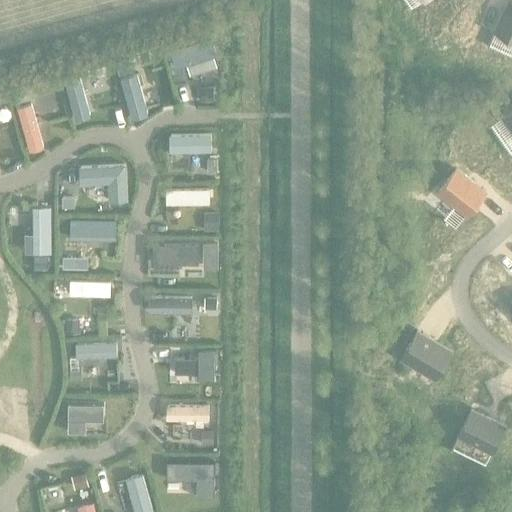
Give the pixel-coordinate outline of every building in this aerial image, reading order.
[(511,0),(508,0),(494,30),(511,38),(511,0)] [(209,41),(176,50),(180,63),(201,57),(202,61),(207,59),(205,56),(212,54),(209,41)] [(126,60),(114,63),(117,76),(130,73),(126,60)] [(104,64),(94,67),(96,75),(106,72),(104,64)] [(77,73),(64,77),(75,118),(89,114),(77,73)] [(134,77),(121,81),(132,117),(145,113),(134,77)] [(25,85),(11,89),(15,102),(29,98),(25,85)] [(212,86),(200,85),(200,100),(212,100),(212,86)] [(30,102),(15,107),(27,150),(42,146),(36,124),(41,123),(39,115),(34,116),(30,102)] [(511,108),(502,115),(511,128),(511,108)] [(209,133),(168,134),(168,151),(195,151),(195,154),(201,154),(201,151),(210,151),(209,133)] [(216,158),(206,158),(206,172),(216,172),(216,158)] [(125,163),(80,165),(81,183),(109,181),(110,199),(127,198),(125,163)] [(455,169),(438,190),(467,213),(484,191),(455,169)] [(209,188),(165,188),(165,203),(209,203),(209,188)] [(71,197),(60,197),(60,208),(71,208),(71,197)] [(50,206),(31,206),(31,233),(23,233),(23,252),(50,252),(50,206)] [(218,212),(203,212),(203,229),(218,229),(218,212)] [(115,221),(68,220),(68,235),(114,236),(115,221)] [(193,242),(151,242),(151,257),(180,257),(180,261),(187,261),(187,257),(193,257),(193,242)] [(217,242),(202,242),(202,255),(217,255),(217,242)] [(45,256),(35,256),(35,269),(45,269),(45,256)] [(86,256),(62,256),(62,268),(86,268),(86,256)] [(109,281),(68,280),(68,294),(108,295),(109,281)] [(190,296),(148,296),(148,313),(190,313),(190,296)] [(215,296),(203,297),(203,308),(215,308),(215,296)] [(78,318),(65,318),(65,333),(78,333),(78,318)] [(416,330),(401,356),(435,376),(450,350),(416,330)] [(116,342),(74,343),(74,358),(116,356),(116,342)] [(219,350),(207,350),(207,362),(219,362),(219,350)] [(201,351),(159,351),(159,365),(201,365),(201,351)] [(80,366),(69,366),(69,378),(80,378),(80,366)] [(109,401),(64,401),(64,416),(109,416),(109,401)] [(208,405),(165,404),(165,419),(194,419),(194,425),(202,425),(202,419),(208,420),(208,405)] [(471,409),(458,434),(491,450),(504,426),(471,409)] [(202,431),(202,444),(213,445),(213,431),(202,431)] [(212,459),(169,459),(169,473),(212,473),(212,459)] [(84,472),(70,476),(74,487),(87,484),(84,472)] [(151,511),(142,473),(124,478),(133,511),(151,511)] [(79,511),(96,511),(94,503),(78,507),(79,511)]
